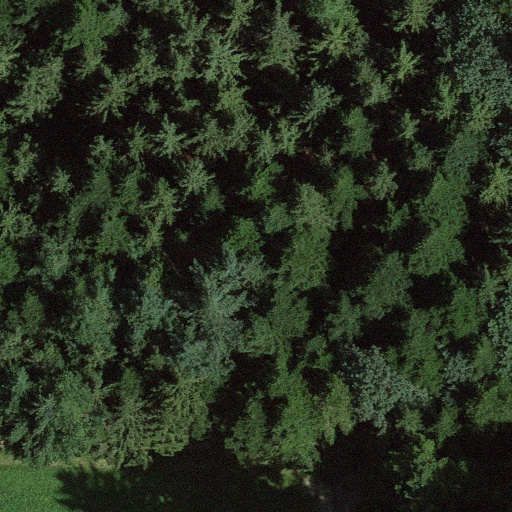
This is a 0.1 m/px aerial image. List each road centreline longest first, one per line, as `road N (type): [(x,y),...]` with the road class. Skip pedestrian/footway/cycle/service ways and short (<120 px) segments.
road 1 (track): [(327,511),(319,491),(298,476),(216,449),(0,445)]
road 2 (track): [(319,491),(511,449)]
